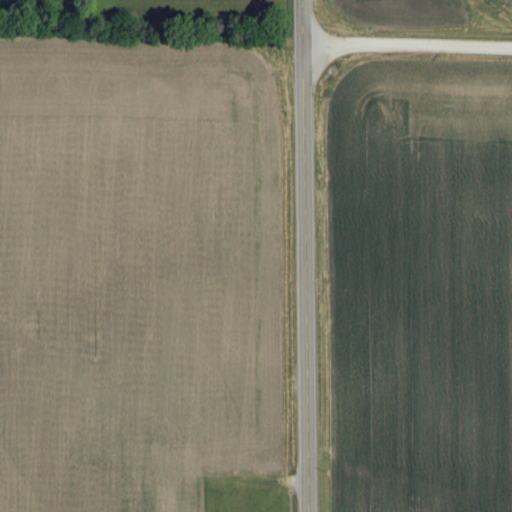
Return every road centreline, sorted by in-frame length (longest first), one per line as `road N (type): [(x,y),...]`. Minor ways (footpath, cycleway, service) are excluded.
road 1 (secondary): [(306,511),(304,41)]
road 2 (residential): [(304,41),(511,49)]
